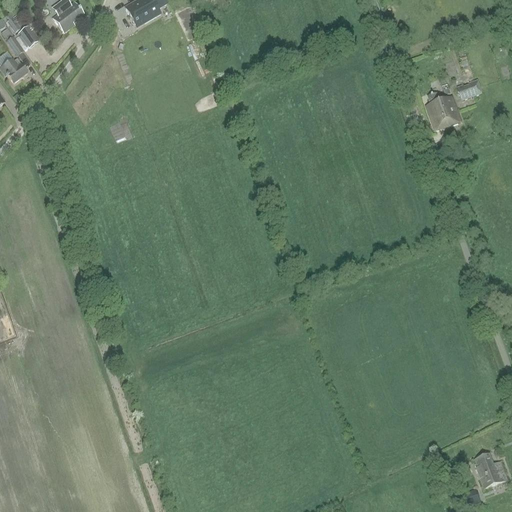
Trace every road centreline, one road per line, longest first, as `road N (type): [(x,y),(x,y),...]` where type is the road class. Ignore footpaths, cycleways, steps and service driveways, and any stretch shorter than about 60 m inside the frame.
road 1 (unclassified): [(511,382),(373,0)]
road 2 (unclassified): [(0,144),(68,60),(103,0)]
